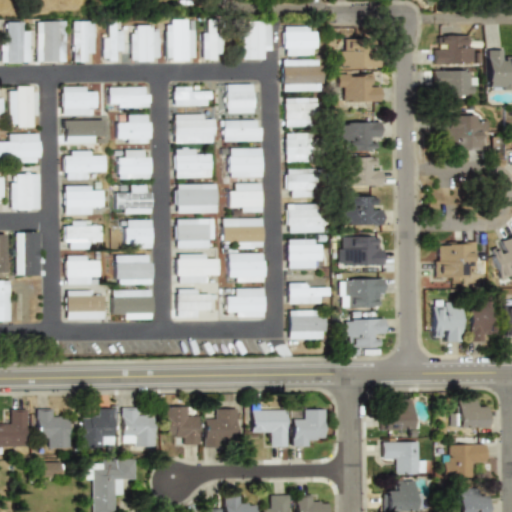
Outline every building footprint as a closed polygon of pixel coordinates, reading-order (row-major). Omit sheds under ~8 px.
[(161,59),(191,59),(191,29),(182,29),(182,19),(161,19),(161,59)] [(62,61),(62,20),(33,20),(33,61),(62,61)] [(68,61),(81,61),(81,52),(90,52),(90,20),(68,20),(68,61)] [(26,31),(17,31),(17,21),(0,21),(0,62),(26,62),(26,31)] [(268,21),(239,21),(239,58),(259,58),(259,49),(268,49),(268,21)] [(119,24),(98,24),(98,60),(109,60),(109,51),(119,51),(119,24)] [(155,61),(155,25),(127,25),(127,61),(155,61)] [(280,55),(314,55),(314,25),(280,25),(280,55)] [(219,28),(199,28),(199,59),(219,59),(219,28)] [(470,64),(470,35),(440,35),(440,45),(429,45),(429,64),(470,64)] [(375,46),(337,46),(337,68),(375,68),(375,46)] [(511,59),(502,59),(502,49),(484,49),(484,89),(511,89),(511,59)] [(319,91),(319,59),(279,59),(279,91),(319,91)] [(471,69),(429,69),(429,85),(440,85),(440,95),(471,95),(471,69)] [(344,101),(377,101),(377,83),(366,83),(366,73),(333,73),(333,92),(344,92),(344,101)] [(251,84),(222,84),(222,112),(251,112),(251,84)] [(6,127),(34,127),(34,85),(6,85),(6,127)] [(92,86),(59,86),(59,115),(92,115),(92,86)] [(146,86),(105,86),(105,107),(146,107),(146,86)] [(170,105),(208,105),(208,86),(170,86),(170,105)] [(312,97),(281,97),(281,126),(312,126),(312,97)] [(146,143),(146,114),(124,114),(124,123),(113,123),(113,143),(146,143)] [(210,114),(170,114),(170,143),(210,143),(210,114)] [(440,149),(484,149),(484,114),(440,114),(440,149)] [(59,143),(91,143),(91,133),(100,133),(100,119),(59,119),(59,143)] [(257,120),(219,120),(219,141),(257,141),(257,120)] [(369,149),(369,142),(378,142),(378,121),(339,121),(339,149),(369,149)] [(309,132),(281,132),(281,161),(309,161),(309,132)] [(36,133),(1,133),(1,143),(0,143),(0,163),(36,163),(36,133)] [(499,137),(488,137),(488,156),(499,155),(499,137)] [(207,148),(171,148),(171,177),(207,177),(207,148)] [(224,148),(224,177),(258,177),(258,148),(224,148)] [(113,178),(147,179),(147,149),(123,149),(123,159),(114,159),(113,178)] [(59,179),(83,179),(83,169),(100,169),(100,150),(59,150),(59,179)] [(367,165),(367,157),(342,157),(342,186),(378,186),(378,165),(367,165)] [(281,168),(281,197),(311,197),(311,168),(281,168)] [(6,209),(35,209),(35,174),(6,174),(6,209)] [(213,183),(171,183),(171,213),(213,213),(213,183)] [(257,184),(224,184),(224,212),(257,212),(257,184)] [(97,185),(60,185),(60,214),(88,214),(88,204),(97,204),(97,185)] [(147,185),(123,185),(123,193),(111,193),(111,213),(147,213),(147,185)] [(339,224),(378,224),(378,205),(369,205),(369,195),(347,195),(347,204),(339,204),(339,224)] [(282,233),(320,233),(320,211),(315,211),(315,203),(282,203),(282,233)] [(171,248),(209,248),(209,218),(171,218),(171,248)] [(217,218),(217,239),(226,239),(226,249),(259,249),(259,218),(217,218)] [(149,249),(149,219),(120,219),(120,239),(129,239),(129,249),(149,249)] [(97,220),(60,220),(60,250),(86,250),(86,239),(97,239),(97,220)] [(11,276),(36,276),(36,231),(11,231),(11,276)] [(379,265),(379,235),(344,235),(344,245),(334,245),(334,265),(379,265)] [(511,235),(494,240),(497,250),(489,252),(497,284),(511,280),(511,235)] [(317,268),(317,239),(283,239),(283,268),(317,268)] [(473,241),(432,241),(432,278),(473,278),(473,241)] [(259,252),(224,252),(224,282),(259,282),(259,252)] [(111,284),(148,284),(148,254),(111,254),(111,284)] [(213,273),(213,254),(171,254),(171,282),(204,282),(204,273),(213,273)] [(61,284),(86,284),(86,277),(95,277),(95,256),(61,256),(61,284)] [(380,277),(339,277),(339,307),(369,307),(369,297),(380,297),(380,277)] [(324,293),(324,282),(284,282),(284,304),(315,304),(315,293),(324,293)] [(172,318),(194,318),(194,308),(206,308),(206,288),(172,288),(172,318)] [(260,288),(232,288),(232,298),(221,298),(221,316),(260,316),(260,288)] [(62,289),(62,320),(100,320),(100,289),(62,289)] [(149,319),(149,289),(108,289),(108,310),(117,310),(117,319),(149,319)] [(511,340),(511,300),(509,300),(509,310),(500,310),(500,331),(508,331),(508,340),(511,340)] [(464,341),(483,341),(482,331),(492,331),(491,301),(463,301),(464,341)] [(457,341),(457,302),(427,302),(427,334),(438,334),(438,341),(457,341)] [(321,309),(284,309),(284,338),(321,338),(321,309)] [(341,347),(379,347),(379,313),(341,313),(341,347)] [(471,397),(454,397),(454,407),(446,407),(446,427),(482,427),(482,407),(471,407),(471,397)] [(409,398),(388,398),(388,408),(378,408),(378,429),(409,429),(409,398)] [(183,444),(194,444),(194,416),(182,416),(182,405),(161,405),(162,435),(183,435),(183,444)] [(109,407),(87,407),(87,417),(76,417),(76,445),(109,445),(109,407)] [(150,445),(150,417),(139,417),(139,407),(117,407),(117,445),(150,445)] [(232,437),(232,408),(210,407),(210,418),(199,418),(199,446),(220,446),(220,437),(232,437)] [(310,445),(310,435),(321,435),(321,408),(299,408),(299,419),(288,419),(288,445),(310,445)] [(0,445),(25,445),(24,409),(7,409),(7,419),(0,419),(0,445)] [(65,419),(53,419),(53,409),(32,409),(32,437),(43,437),(43,447),(65,447),(65,419)] [(282,446),(282,409),(246,409),(246,436),(264,436),(264,446),(282,446)] [(419,450),(410,450),(410,440),(377,440),(377,463),(388,463),(388,473),(419,473),(419,450)] [(471,476),(471,465),(482,465),(481,443),(446,443),(446,454),(438,454),(439,477),(471,476)] [(128,458),(77,458),(77,480),(87,480),(87,511),(108,511),(108,494),(118,494),(118,479),(128,479),(128,458)] [(37,476),(57,476),(57,461),(37,461),(37,476)] [(381,511),(418,511),(418,489),(408,489),(408,479),(391,479),(391,491),(381,491),(381,511)] [(454,511),(482,511),(482,495),(472,495),(472,487),(454,487),(454,511)] [(285,511),(285,494),(268,494),(268,504),(258,504),(258,511),(285,511)] [(252,511),(252,505),(241,505),(241,496),(220,496),(220,511),(252,511)] [(325,511),(325,505),(314,505),(314,496),(293,496),(293,511),(325,511)]
